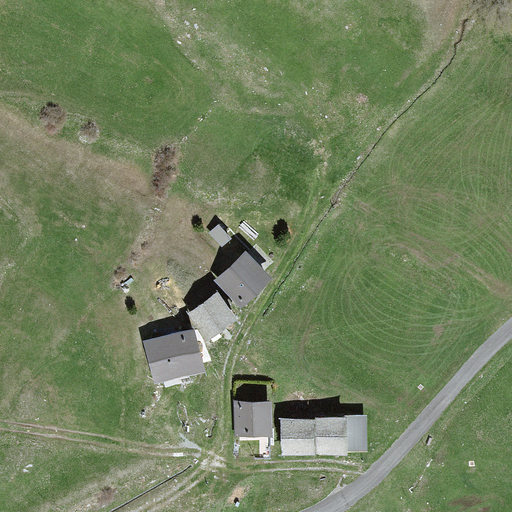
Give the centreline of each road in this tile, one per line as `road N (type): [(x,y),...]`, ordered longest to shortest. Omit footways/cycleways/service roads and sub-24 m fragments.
road 1 (track): [(139,511),(205,471),(224,438),(222,391),(232,352),(319,213),(330,160),(301,85),(189,0)]
road 2 (track): [(370,470),(223,464),(183,450),(0,421)]
